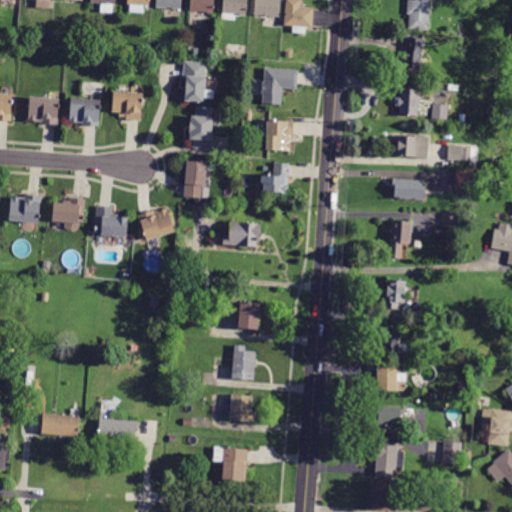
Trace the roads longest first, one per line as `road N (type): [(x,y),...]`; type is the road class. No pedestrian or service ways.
road 1 (tertiary): [(304,511),(343,0)]
road 2 (residential): [(0,155),(141,166)]
